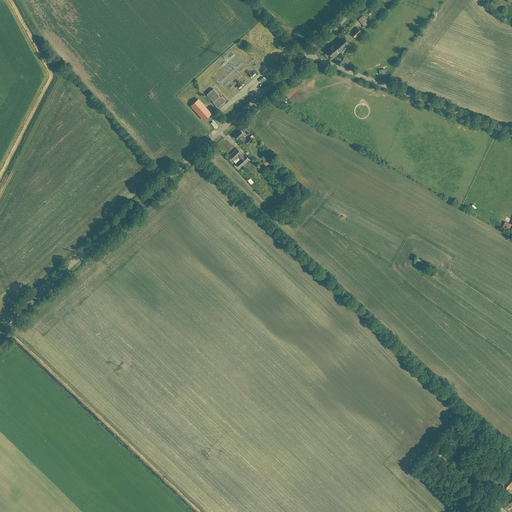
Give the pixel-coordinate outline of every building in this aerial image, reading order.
[(371,23),(363,15),(359,19),(366,27),(371,23)] [(363,32),(358,26),(351,32),(356,38),(363,32)] [(339,59),(344,54),(341,51),(350,42),(343,34),(326,49),(334,58),(336,56),(339,59)] [(348,64),(350,57),(344,55),(342,62),(348,64)] [(289,99),(299,89),(294,83),(284,93),(289,99)] [(218,106),(225,99),(214,87),(206,94),(218,106)] [(212,113),(198,97),(190,105),(204,120),(212,113)] [(245,134),(239,128),(233,134),(241,143),(246,137),(244,135),(245,134)] [(243,154),(236,146),(228,155),(240,168),(250,159),(244,153),(243,154)] [(511,224),(511,223),(505,220),(502,227),(510,231),(510,229),(511,224)] [(426,263),(418,257),(413,263),(421,270),(426,263)] [(511,488),(511,473),(504,483),(503,481),(496,489),(504,496),(509,489),(511,490),(511,488)]
